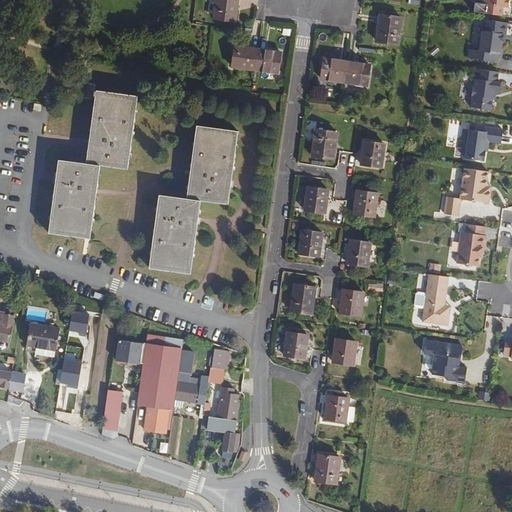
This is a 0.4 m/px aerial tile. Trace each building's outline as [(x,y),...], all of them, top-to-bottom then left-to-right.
[(240,18),(242,0),(220,0),(219,16),(240,18)] [(401,42),(405,15),(384,13),(380,39),(401,42)] [(470,51),(469,61),(498,64),(499,56),(500,56),(503,36),(505,37),(507,25),(484,22),(479,52),(470,51)] [(284,28),(282,35),(290,36),(291,29),(284,28)] [(255,72),(258,52),(234,49),(231,69),(255,72)] [(278,75),(281,55),(258,52),(255,72),(278,75)] [(337,79),(340,58),(322,55),(319,76),(337,79)] [(364,82),(367,61),(345,58),(342,79),(364,82)] [(472,98),(471,109),(491,111),(494,94),(499,94),(501,84),(497,83),(499,74),(476,71),(473,89),(472,89),(471,97),(472,98)] [(95,97),(97,83),(79,80),(77,95),(95,97)] [(103,191),(107,164),(134,167),(145,94),(103,88),(95,144),(93,161),(66,157),(55,229),(96,235),(103,191)] [(203,219),(205,199),(234,203),(239,163),(244,129),(202,124),(201,124),(195,174),(192,197),(164,193),(155,266),(196,272),(203,219)] [(485,153),(484,153),(487,153),(488,144),(500,145),(502,131),(484,129),(484,134),(469,132),(465,160),(484,163),(485,153)] [(337,137),(317,134),(313,160),(334,163),(337,137)] [(386,148),(366,145),(362,168),(383,171),(386,148)] [(466,168),(462,200),(492,203),(493,190),(488,189),(490,171),(466,168)] [(325,215),(329,191),(309,188),(305,212),(325,215)] [(375,219),(378,196),(358,194),(355,216),(375,219)] [(462,199),(448,197),(445,215),(459,217),(462,199)] [(486,229),(466,226),(464,235),(462,234),(457,266),(478,269),(480,259),(482,259),(483,251),(485,251),(487,239),(484,238),(486,229)] [(319,258),(323,234),(302,231),(299,255),(319,258)] [(454,232),(451,250),(457,251),(461,233),(454,232)] [(368,267),(371,244),(351,241),(348,264),(368,267)] [(442,263),(430,262),(429,270),(441,272),(441,271),(442,264),(442,263)] [(450,325),(453,309),(453,305),(447,305),(446,309),(451,276),(431,274),(425,321),(450,325)] [(369,283),(368,290),(383,292),(384,284),(377,283),(377,284),(369,283)] [(312,313),(316,287),(295,284),(292,310),(312,313)] [(361,316),(364,292),(344,290),(341,313),(361,316)] [(69,330),(79,331),(79,334),(86,335),(89,314),(72,312),(69,330)] [(0,340),(10,342),(14,317),(0,314),(0,340)] [(57,349),(60,328),(30,324),(27,344),(57,349)] [(304,359),(308,335),(288,333),(285,356),(304,359)] [(116,361),(143,365),(138,403),(148,405),(145,430),(166,433),(169,408),(173,409),(183,339),(148,334),(146,344),(119,340),(119,343),(115,342),(114,352),(117,353),(116,361)] [(356,363),(360,340),(340,337),(337,360),(356,363)] [(457,360),(461,360),(462,348),(426,343),(424,356),(435,357),(433,377),(448,379),(447,382),(466,385),(467,370),(459,369),(460,360),(457,360)] [(214,349),(210,367),(214,368),(221,369),(227,370),(231,350),(214,349)] [(183,350),(180,372),(191,374),(195,352),(183,350)] [(85,362),(66,359),(62,383),(81,386),(85,362)] [(12,373),(0,370),(0,384),(1,384),(0,387),(10,389),(12,373)] [(176,400),(175,407),(183,408),(183,401),(205,404),(208,380),(198,378),(198,381),(188,380),(188,374),(180,373),(178,387),(176,400)] [(228,419),(224,450),(233,451),(240,396),(234,395),(235,390),(223,388),(218,418),(228,419)] [(116,439),(123,391),(110,389),(103,434),(116,439)] [(492,393),(480,391),(479,399),(490,401),(492,393)] [(349,399),(329,396),(326,419),(346,422),(346,421),(354,422),(356,407),(348,406),(349,399)] [(248,453),(242,451),(239,460),(244,462),(248,453)] [(337,485),(341,459),(320,456),(317,482),(337,485)]
